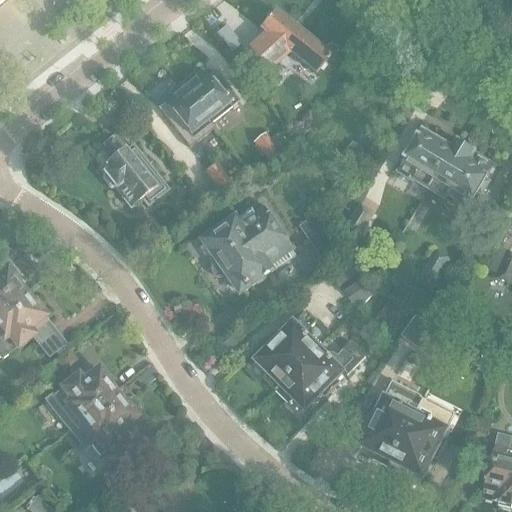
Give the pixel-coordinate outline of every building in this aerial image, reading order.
[(261,40),(250,50),(269,72),(290,54),(317,75),(331,58),(274,13),(260,30),(266,35),(261,40)] [(240,46),(233,37),(224,44),(231,53),(240,46)] [(217,77),(210,83),(202,73),(195,79),(193,77),(181,86),(212,126),(240,105),(217,77)] [(212,126),(181,86),(169,96),(171,98),(157,109),(190,151),(216,131),(212,126)] [(430,192),(454,152),(424,133),(411,154),(405,153),(401,160),(404,166),(399,173),(430,192)] [(269,165),(282,155),(266,134),(253,144),(269,165)] [(170,193),(134,148),(126,154),(114,139),(102,149),(111,161),(102,168),(102,169),(101,170),(103,174),(103,181),(110,190),(116,190),(131,209),(133,208),(134,208),(143,201),(149,209),(170,193)] [(495,168),(475,156),(476,154),(474,153),(459,144),(454,152),(430,192),(468,214),(495,168)] [(220,195),(233,185),(217,165),(204,174),(220,195)] [(192,190),(191,191),(181,199),(191,211),(202,202),(192,190)] [(361,239),(375,215),(360,207),(346,229),(361,239)] [(274,273),(273,273),(296,257),(292,251),(294,250),(267,211),(256,219),(251,213),(238,222),(237,221),(205,243),(216,259),(211,262),(214,266),(213,269),(212,271),(213,276),(214,278),(219,279),(223,279),(226,282),(231,279),(242,295),(274,273)] [(346,254),(320,216),(302,228),(328,267),(346,254)] [(423,275),(438,284),(452,260),(436,252),(423,275)] [(511,286),(511,255),(507,253),(495,279),(511,286)] [(0,315),(23,297),(16,288),(19,285),(7,270),(0,275),(0,315)] [(370,289),(370,288),(361,275),(340,288),(349,303),(370,289)] [(67,347),(46,319),(34,303),(30,306),(23,297),(0,315),(0,337),(2,341),(0,342),(0,358),(2,361),(18,349),(18,350),(32,339),(48,360),(67,347)] [(397,308),(384,298),(370,317),(383,327),(392,316),(397,308)] [(276,393),(322,346),(314,339),(314,333),(312,330),(317,325),(308,315),(296,327),(295,326),(288,333),(285,330),(284,331),(282,329),(270,341),(272,343),(271,345),(273,348),(258,363),(269,374),(263,380),(276,393)] [(439,346),(445,339),(430,328),(418,346),(432,356),(439,346)] [(350,377),(368,359),(353,344),(339,358),(335,355),(331,355),(322,346),(276,393),(289,405),(295,400),(307,411),(322,395),(325,398),(339,384),(336,381),(343,374),(342,374),(344,371),(350,377)] [(485,354),(468,348),(460,370),(476,376),(485,354)] [(81,425),(115,398),(108,388),(111,386),(99,371),(83,383),(79,378),(53,398),(64,411),(68,408),(81,425)] [(389,470),(419,412),(409,407),(407,401),(403,399),(407,392),(395,386),(387,401),(386,401),(382,409),(378,407),(369,425),(373,427),(363,447),(377,454),(373,461),(389,470)] [(100,459),(110,450),(126,438),(121,432),(137,419),(124,403),(121,405),(115,398),(81,425),(95,442),(90,446),(100,459)] [(434,458),(437,460),(446,442),(443,440),(447,432),(446,431),(454,416),(441,410),(438,418),(434,416),(429,417),(419,412),(389,470),(405,478),(409,470),(424,478),(434,458)] [(145,463),(153,456),(155,458),(179,438),(171,428),(147,448),(148,450),(140,456),(145,463)] [(511,506),(511,455),(509,455),(511,443),(511,437),(500,434),(484,499),(511,506)] [(30,491),(36,487),(33,483),(27,487),(30,491)] [(3,511),(4,511),(10,507),(7,503),(1,508),(3,511)]
